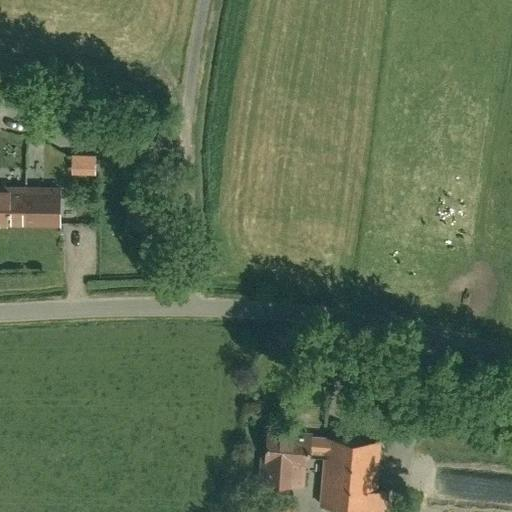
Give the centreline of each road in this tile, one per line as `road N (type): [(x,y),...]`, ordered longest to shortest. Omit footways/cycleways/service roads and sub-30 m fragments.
road 1 (unclassified): [(511,355),(387,322),(280,309),(0,313)]
road 2 (track): [(399,449),(427,474),(511,481)]
